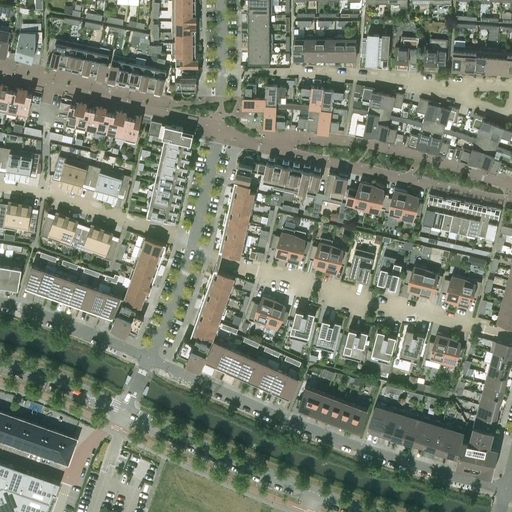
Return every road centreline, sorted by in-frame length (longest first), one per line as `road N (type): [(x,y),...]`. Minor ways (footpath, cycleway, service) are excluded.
road 1 (residential): [(505,488),(316,430),(147,357)]
road 2 (residential): [(511,335),(375,305),(193,245)]
road 3 (tertiary): [(372,511),(125,410)]
road 4 (residential): [(511,189),(392,149),(294,138),(264,146)]
road 5 (residential): [(264,146),(511,200)]
road 6 (residential): [(221,115),(0,65)]
road 7 (residential): [(193,245),(147,224),(0,186)]
road 8 (residential): [(412,80),(222,71)]
road 9 (unclassified): [(0,454),(71,478),(89,445),(125,410)]
road 10 (residential): [(147,357),(0,302)]
road 11 (tertiary): [(125,410),(0,362)]
road 12 (residential): [(147,357),(193,245)]
